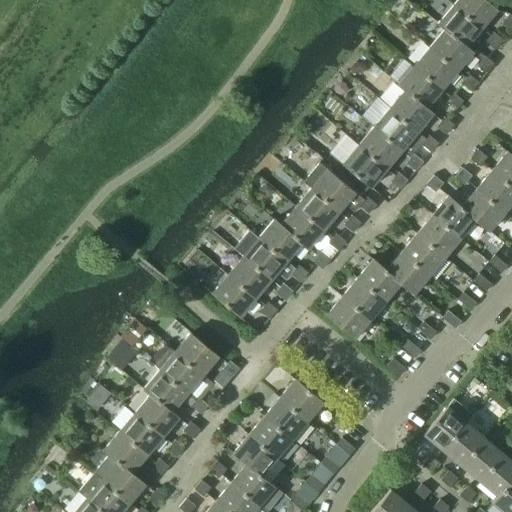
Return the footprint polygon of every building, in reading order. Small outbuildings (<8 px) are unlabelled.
[(455,0),(452,4),(480,28),(496,9),(485,0),(455,0)] [(436,24),(443,29),(443,28),(465,46),(480,28),(452,4),(436,24)] [(500,22),(510,30),(511,27),(511,16),(508,13),(500,22)] [(428,47),(456,70),(472,51),(465,46),(443,28),(443,29),(428,47)] [(485,41),(494,48),(502,39),(492,32),(485,41)] [(412,66),(440,89),(456,70),(428,47),(412,66)] [(476,65),(485,73),(493,64),(484,56),(476,65)] [(396,85),(403,90),(425,108),(425,107),(440,89),(412,66),(396,85)] [(461,83),(470,91),(477,82),(468,74),(461,83)] [(388,108),(416,131),(432,112),(425,107),(425,108),(403,90),(388,108)] [(445,101),(455,109),(462,100),(453,92),(445,101)] [(372,126),(401,150),(416,131),(388,108),(372,126)] [(436,126),(445,134),(453,125),(443,117),(436,126)] [(357,145),(385,168),(401,150),(372,126),(357,145)] [(420,144),(430,152),(437,143),(428,135),(420,144)] [(341,164),(369,187),(385,168),(357,145),(341,164)] [(469,158),(478,166),(486,157),(477,149),(469,158)] [(511,155),(506,151),(490,170),(511,187),(511,155)] [(405,163),(414,171),(422,161),(412,154),(405,163)] [(302,181),(310,188),(338,211),(344,204),(353,212),(358,206),(367,213),(375,204),(366,197),(363,199),(318,162),(302,181)] [(454,176),(463,184),(471,175),(461,167),(454,176)] [(511,187),(490,170),(475,188),(503,212),(511,201),(511,187)] [(390,181),(399,189),(407,180),(397,172),(390,181)] [(425,184),(434,192),(442,183),(433,175),(425,184)] [(310,188),(295,206),(323,229),(338,211),(310,188)] [(475,219),(474,220),(487,231),(503,212),(475,188),(460,206),(460,207),(475,219)] [(447,195),(431,214),(459,237),(474,220),(475,219),(460,207),(460,206),(447,195)] [(295,206),(280,224),(279,224),(301,242),(300,243),(307,249),(323,229),(295,206)] [(431,214),(416,233),(443,256),(459,237),(431,214)] [(343,224),(352,232),(360,223),(350,215),(343,224)] [(273,218),(257,237),(285,261),(300,243),(301,242),(279,224),(280,224),(273,218)] [(242,256),(270,279),(276,272),(285,280),(290,274),(299,282),(307,273),(297,265),(294,268),(285,261),(257,237),(248,230),(233,248),(242,256)] [(327,242),(337,250),(344,241),(335,233),(327,242)] [(416,233),(400,251),(428,275),(443,256),(416,233)] [(385,269),(399,283),(412,294),(428,275),(400,251),(385,269)] [(312,261),(321,269),(329,260),(319,252),(312,261)] [(487,261),(500,272),(506,265),(493,254),(487,261)] [(227,274),(255,298),(270,279),(242,256),(227,274)] [(356,277),(384,301),(399,283),(385,269),(372,258),(356,277)] [(472,280),(485,291),(491,284),(477,273),(472,280)] [(211,293),(239,317),(255,298),(227,274),(211,293)] [(341,296),(369,319),(384,301),(356,277),(341,296)] [(274,292),(284,300),(291,291),(282,283),(274,292)] [(456,298),(469,309),(475,302),(462,291),(456,298)] [(325,315),(353,338),(369,319),(341,296),(325,315)] [(259,311),(269,318),(276,309),(267,302),(259,311)] [(441,317),(454,328),(460,321),(447,310),(441,317)] [(417,328),(429,339),(435,332),(422,321),(417,328)] [(173,351),(201,375),(217,355),(189,332),(173,351)] [(401,346),(414,357),(420,350),(407,339),(401,346)] [(159,369),(158,370),(186,393),(201,375),(173,351),(170,349),(167,347),(163,347),(160,349),(155,356),(153,359),(153,363),(156,366),(159,369)] [(386,365),(399,375),(405,369),(391,358),(386,365)] [(221,369),(231,377),(238,368),(229,360),(221,369)] [(142,389),(149,394),(150,392),(171,412),(171,411),(177,404),(190,406),(200,414),(207,405),(198,397),(195,401),(186,393),(158,370),(142,389)] [(294,378),(278,397),(306,420),(322,401),(294,378)] [(206,388),(215,396),(223,386),(213,379),(206,388)] [(134,412),(162,435),(178,416),(171,411),(171,412),(150,392),(149,394),(134,412)] [(278,397),(263,415),(291,439),(306,420),(278,397)] [(422,434),(442,450),(465,422),(446,406),(422,434)] [(118,431),(146,454),(162,435),(134,412),(118,431)] [(263,415),(247,434),(276,457),(291,439),(263,415)] [(182,430),(191,438),(199,429),(189,421),(182,430)] [(442,450),(460,466),(483,437),(465,422),(442,450)] [(102,450),(115,461),(116,460),(131,473),(131,472),(146,454),(118,431),(102,450)] [(231,453),(245,464),(245,463),(260,476),(261,475),(276,457),(247,434),(231,453)] [(335,444),(348,455),(354,448),(340,437),(335,444)] [(460,466),(478,481),(502,453),(483,437),(460,466)] [(166,448),(176,456),(183,447),(174,439),(166,448)] [(478,481),(496,496),(497,496),(511,478),(511,461),(502,453),(478,481)] [(319,462),(332,473),(338,466),(325,455),(319,462)] [(421,464),(430,472),(438,462),(429,455),(421,464)] [(151,467),(160,475),(168,466),(159,458),(151,467)] [(100,479),(128,502),(144,483),(131,472),(131,473),(116,460),(115,461),(100,479)] [(208,470),(218,478),(225,469),(216,461),(208,470)] [(230,482),(258,505),(266,511),(282,492),(261,475),(260,476),(245,463),(245,464),(230,482)] [(394,477),(403,485),(411,476),(402,468),(394,477)] [(439,479),(448,487),(456,478),(447,470),(439,479)] [(85,497),(102,511),(120,511),(128,502),(100,479),(93,472),(77,491),(85,497)] [(304,481),(317,492),(323,485),(310,474),(304,481)] [(490,502),(501,511),(511,511),(511,478),(497,496),(496,496),(490,502)] [(193,488),(202,496),(210,487),(201,479),(193,488)] [(214,500),(228,511),(252,511),(258,505),(230,482),(214,500)] [(412,493),(422,500),(429,491),(420,483),(412,493)] [(457,495),(467,502),(474,493),(465,485),(457,495)] [(148,497),(158,505),(165,496),(156,488),(148,497)] [(370,511),(402,511),(409,505),(389,489),(370,511)] [(289,499),(302,510),(307,503),(294,492),(289,499)] [(72,511),(102,511),(85,497),(72,511)] [(178,507),(183,511),(189,511),(194,506),(185,498),(178,507)] [(431,508),(435,511),(442,511),(448,506),(439,499),(431,508)] [(204,511),(228,511),(214,500),(204,511)]
